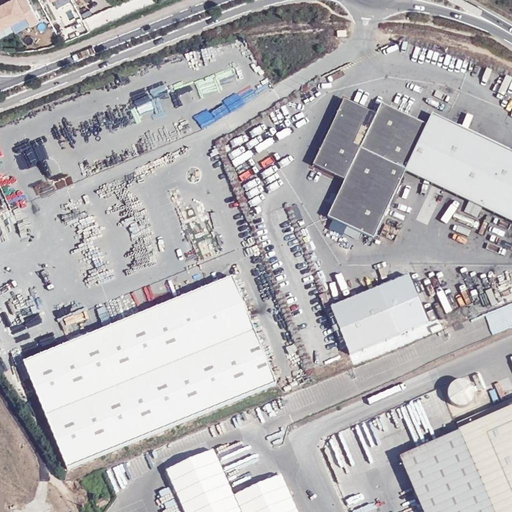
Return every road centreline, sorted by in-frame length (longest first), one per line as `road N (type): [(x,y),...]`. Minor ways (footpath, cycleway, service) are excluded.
road 1 (primary): [(0,107),(267,0)]
road 2 (primary): [(221,0),(15,82)]
road 3 (unclassified): [(364,34),(362,45),(228,126)]
road 4 (primary): [(386,4),(440,9),(506,29)]
